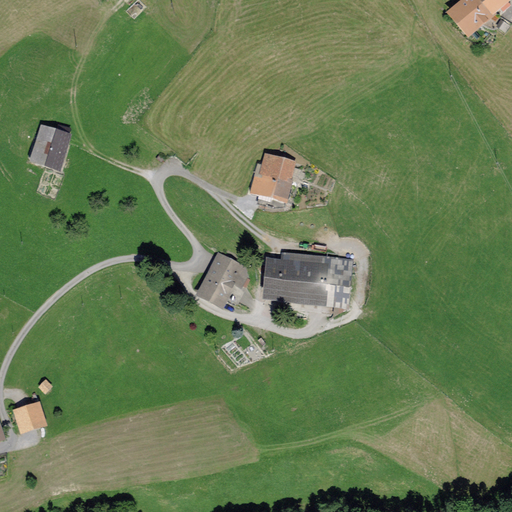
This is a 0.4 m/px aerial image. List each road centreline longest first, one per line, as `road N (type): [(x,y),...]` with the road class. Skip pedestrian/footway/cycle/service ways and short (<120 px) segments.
road 1 (residential): [(0,383),(24,332),(83,275),(126,258),(181,267)]
road 2 (residential): [(181,267),(198,252),(162,199),(157,185),(165,172),(203,183),(250,226)]
road 3 (residential): [(353,312),(288,332),(200,303),(181,267)]
